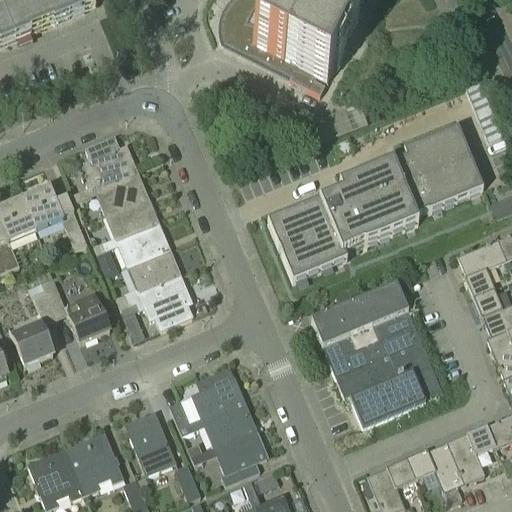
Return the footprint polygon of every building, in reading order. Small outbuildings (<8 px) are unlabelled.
[(0,0),(0,49),(93,10),(88,0),(8,0),(3,2),(2,0),(0,0)] [(221,30),(220,35),(220,40),(221,45),(223,50),(291,83),(289,87),(319,102),(370,0),(369,0),(276,0),(273,6),(272,9),(253,0),(242,0),(240,1),(232,8),(229,11),(225,16),(223,20),(222,25),(221,30)] [(481,84),(466,90),(478,118),(493,112),(481,84)] [(279,112),(260,102),(245,94),(234,117),(284,142),(295,120),(279,112)] [(347,112),(310,127),(318,148),(355,134),(347,112)] [(320,203),(265,226),(291,288),(345,265),(343,258),(363,250),(363,251),(418,228),(415,221),(428,216),(429,217),(483,194),(458,132),(403,154),(406,161),(392,167),(392,166),(385,168),(373,173),(337,188),(340,196),(320,204),(320,203)] [(89,198),(94,196),(135,179),(124,153),(118,155),(113,142),(84,155),(89,166),(81,170),(88,185),(86,185),(85,189),(87,194),(89,198)] [(348,164),(320,176),(324,186),(353,174),(348,164)] [(135,179),(94,196),(89,198),(87,194),(79,197),(82,206),(96,200),(105,222),(146,205),(135,179)] [(48,191),(20,202),(34,236),(60,225),(73,256),(85,251),(65,201),(54,206),(48,191)] [(79,197),(71,201),(74,209),(82,206),(79,197)] [(0,260),(6,276),(17,271),(7,248),(34,236),(20,202),(0,210),(0,260)] [(108,245),(110,250),(157,231),(146,205),(105,222),(114,243),(108,245)] [(157,231),(110,250),(108,245),(100,249),(104,257),(117,252),(126,274),(168,257),(157,231)] [(511,238),(495,246),(504,267),(511,263),(511,238)] [(495,246),(455,262),(463,282),(462,283),(470,303),(492,294),(484,275),(504,267),(495,246)] [(104,257),(100,249),(92,252),(96,261),(104,257)] [(168,257),(126,274),(137,299),(179,282),(168,257)] [(130,298),(122,301),(126,309),(133,306),(143,312),(148,326),(190,309),(179,282),(137,299),(132,302),(130,298)] [(51,285),(40,290),(54,326),(66,321),(51,285)] [(40,290),(28,295),(30,301),(42,331),(54,326),(40,290)] [(337,314),(309,326),(343,406),(348,405),(361,436),(424,410),(424,407),(440,400),(394,290),(351,308),(345,293),(331,299),(337,314)] [(492,294),(470,303),(479,324),(480,323),(487,342),(511,331),(511,308),(508,310),(503,297),(495,300),(492,294)] [(71,323),(68,324),(78,349),(108,337),(92,300),(66,311),(71,323)] [(122,301),(114,304),(117,313),(126,309),(122,301)] [(127,313),(119,316),(124,327),(133,323),(132,319),(137,316),(134,310),(127,313)] [(38,329),(10,341),(23,372),(51,361),(38,329)] [(511,331),(487,342),(484,343),(500,385),(511,410),(511,409),(511,331)] [(238,400),(232,385),(231,385),(227,376),(195,389),(199,399),(187,404),(168,412),(177,434),(185,430),(188,439),(196,435),(195,431),(202,429),(205,427),(237,414),(233,402),(238,400)] [(254,437),(243,411),(237,414),(205,427),(211,441),(208,443),(213,455),(216,454),(254,437)] [(153,419),(123,431),(144,483),(175,470),(153,419)] [(511,420),(485,432),(484,433),(493,452),(492,452),(493,454),(511,445),(511,420)] [(185,430),(177,434),(180,442),(188,439),(185,430)] [(463,441),(444,449),(462,490),(482,482),(474,460),(492,452),(493,452),(484,433),(485,432),(484,430),(463,439),(463,441)] [(254,437),(216,454),(222,468),(219,469),(223,481),(219,483),(223,492),(258,478),(254,468),(265,464),(254,437)] [(103,439),(64,455),(85,506),(89,505),(87,500),(98,495),(95,490),(109,484),(111,490),(122,486),(103,439)] [(424,455),(403,464),(413,486),(432,478),(441,499),(462,490),(444,449),(425,457),(424,455)] [(64,455),(26,471),(42,511),(55,511),(54,507),(66,501),(69,507),(80,503),(82,507),(85,506),(64,455)] [(198,460),(189,464),(193,471),(201,468),(198,460)] [(511,470),(509,463),(500,467),(503,475),(511,471),(511,470)] [(384,474),(364,482),(365,484),(371,498),(376,511),(401,511),(394,494),(413,486),(403,464),(384,472),(384,474)] [(186,471),(173,476),(186,508),(199,503),(186,471)] [(274,478),(257,486),(262,498),(279,490),(274,478)] [(146,511),(134,482),(122,487),(132,511),(146,511)] [(371,498),(365,484),(359,487),(365,501),(371,498)] [(250,488),(242,492),(245,499),(253,496),(250,488)] [(238,511),(254,511),(252,506),(256,504),(253,496),(245,499),(248,507),(238,511)] [(256,504),(252,506),(254,511),(285,511),(281,502),(260,511),(256,504)]
